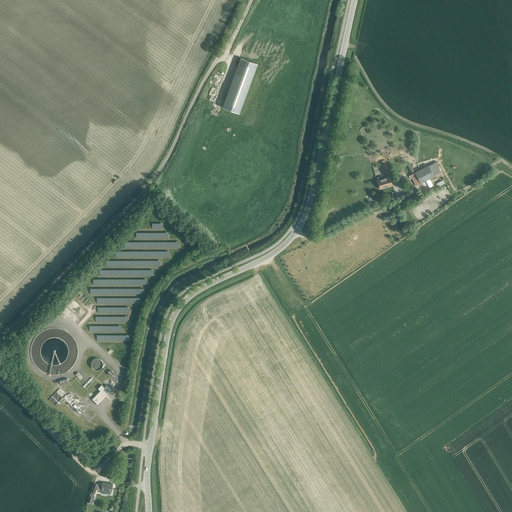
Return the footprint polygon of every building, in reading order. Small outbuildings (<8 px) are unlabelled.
[(240,58),(222,107),(239,114),(257,64),(240,58)] [(389,172),(387,164),(386,161),(382,162),(386,174),(390,173),(390,172),(389,172)] [(415,186),(434,176),(440,173),(435,162),(428,166),(410,175),(415,186)] [(390,177),(377,180),(379,189),(392,185),(390,177)] [(93,398),(92,399),(97,404),(98,405),(99,404),(100,403),(100,402),(109,393),(112,390),(110,388),(107,384),(104,387),(102,386),(101,385),(100,386),(97,389),(100,391),(97,393),(97,394),(94,397),(93,398)] [(94,483),(91,492),(94,494),(96,490),(101,490),(102,490),(101,493),(108,493),(111,494),(113,484),(102,482),(101,485),(98,484),(94,483)]
